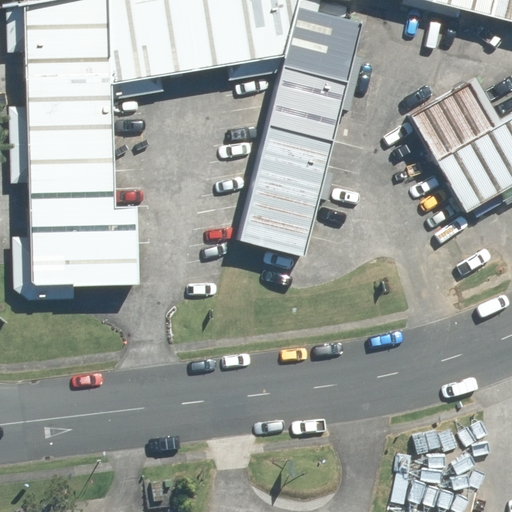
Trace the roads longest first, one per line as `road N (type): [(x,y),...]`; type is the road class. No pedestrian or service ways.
road 1 (unclassified): [(511,334),(387,377),(0,425)]
road 2 (unknown): [(511,56),(485,40),(433,29),(405,45),(354,112),(357,161),(451,357)]
